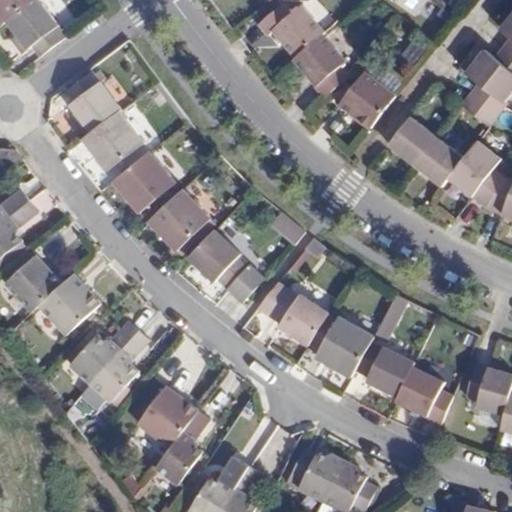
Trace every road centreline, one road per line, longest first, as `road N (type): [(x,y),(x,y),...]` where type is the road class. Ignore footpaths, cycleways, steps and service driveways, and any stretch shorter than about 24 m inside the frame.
road 1 (residential): [(511,488),(375,437),(225,342),(84,211),(9,109)]
road 2 (residential): [(511,283),(434,246),(345,189),(243,91),(171,0)]
road 3 (track): [(0,359),(116,511)]
road 4 (residential): [(9,109),(151,0)]
